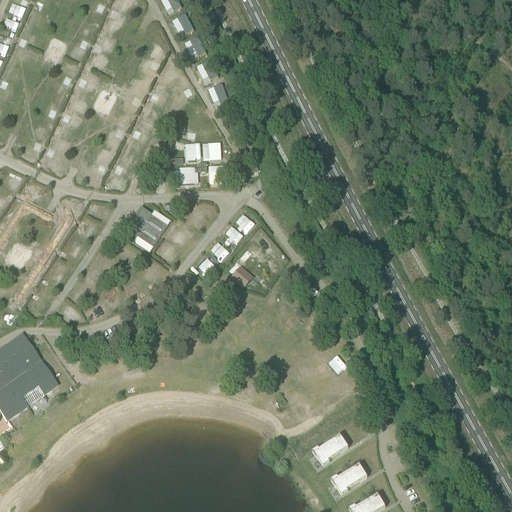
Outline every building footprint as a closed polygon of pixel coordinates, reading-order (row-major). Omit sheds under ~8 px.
[(13,0),(11,5),(23,10),(26,0),(13,0)] [(89,5),(85,15),(98,21),(103,11),(89,5)] [(169,23),(174,32),(188,25),(184,15),(169,23)] [(4,30),(14,32),(16,21),(6,19),(4,30)] [(0,41),(0,52),(6,55),(9,45),(0,41)] [(77,46),(73,58),(81,60),(85,49),(77,46)] [(196,60),(199,70),(210,67),(206,56),(196,60)] [(85,73),(82,81),(92,85),(95,76),(85,73)] [(216,111),(228,107),(220,87),(209,92),(216,111)] [(45,140),(49,131),(33,124),(29,133),(45,140)] [(103,136),(117,141),(120,134),(106,128),(103,136)] [(202,145),(202,162),(221,161),(220,144),(202,145)] [(186,161),(200,161),(200,145),(185,145),(186,161)] [(104,153),(100,161),(107,165),(111,158),(104,153)] [(253,153),(246,154),(246,155),(248,161),(254,160),(253,153)] [(57,171),(59,164),(46,159),(43,166),(57,171)] [(198,166),(199,174),(207,174),(207,166),(198,166)] [(225,184),(225,168),(209,168),(208,183),(225,184)] [(198,170),(173,171),(173,186),(198,185),(198,170)] [(8,174),(3,184),(17,191),(22,181),(8,174)] [(0,195),(0,205),(4,208),(8,201),(0,195)] [(68,203),(65,211),(77,217),(81,209),(68,203)] [(169,220),(153,212),(151,215),(140,209),(124,240),(151,254),(169,220)] [(201,217),(189,209),(182,218),(195,227),(201,217)] [(60,229),(67,234),(72,227),(64,222),(60,229)] [(174,225),(166,239),(176,244),(178,238),(190,245),(195,236),(174,225)] [(228,239),(238,245),(243,236),(233,230),(228,239)] [(0,241),(4,244),(8,237),(1,233),(0,233),(0,241)] [(75,243),(71,250),(77,254),(82,247),(75,243)] [(157,252),(172,261),(178,252),(163,243),(157,252)] [(218,243),(210,252),(221,262),(229,254),(218,243)] [(206,276),(214,266),(206,259),(197,268),(206,276)] [(37,261),(33,268),(42,272),(45,265),(37,261)] [(231,280),(243,291),(253,280),(241,268),(231,280)] [(54,271),(51,278),(59,282),(63,274),(54,271)] [(91,308),(95,315),(103,312),(99,304),(91,308)] [(72,322),(78,316),(69,307),(63,313),(72,322)] [(0,413),(6,422),(55,388),(20,337),(0,350),(0,413)] [(338,357),(329,364),(337,375),(346,368),(338,357)] [(329,462),(348,449),(340,437),(319,451),(318,449),(312,453),(317,460),(322,456),(323,458),(318,461),(323,468),(330,464),(329,462)] [(347,491),(367,479),(359,466),(338,480),(337,478),(331,481),(335,489),(341,485),(342,487),(336,490),(341,497),(348,493),(347,491)] [(379,511),(385,509),(378,496),(356,509),(355,507),(349,511),(379,511)]
